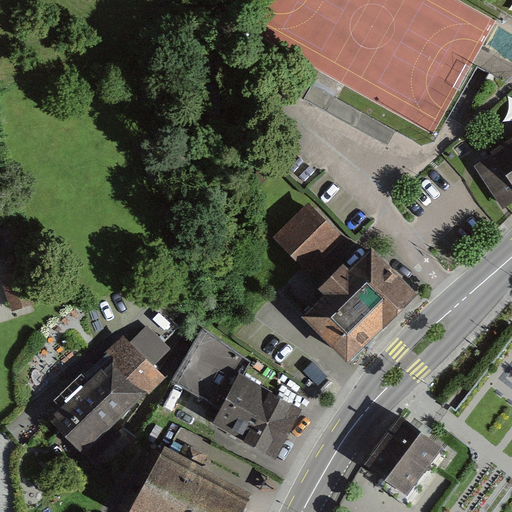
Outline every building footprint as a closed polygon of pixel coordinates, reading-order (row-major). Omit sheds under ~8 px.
[(511,121),(465,151),(495,199),(511,188),(511,121)] [(345,238),(310,202),(274,237),(309,272),(331,251),(345,238)] [(414,292),(368,246),(299,313),(344,359),(414,292)] [(26,271),(2,279),(12,312),(36,305),(26,271)] [(167,347),(148,327),(132,344),(122,334),(102,355),(104,358),(83,379),(81,377),(58,400),(64,406),(54,416),(83,445),(88,440),(98,450),(115,432),(107,424),(161,369),(153,361),(167,347)] [(298,404),(240,373),(248,359),(199,332),(174,379),(215,402),(206,420),(270,455),(298,404)] [(385,479),(408,496),(442,450),(418,432),(400,419),(366,465),(385,479)] [(248,511),(254,500),(164,451),(131,511),(248,511)]
